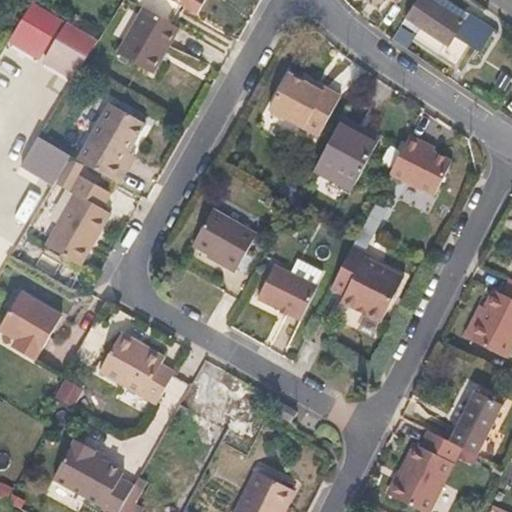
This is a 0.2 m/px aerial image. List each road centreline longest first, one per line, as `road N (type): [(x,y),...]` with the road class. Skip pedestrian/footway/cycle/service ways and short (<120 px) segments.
road 1 (residential): [(369,429),(151,306),(131,276),(144,239),(286,0)]
road 2 (residential): [(511,153),(369,429)]
road 3 (residential): [(511,135),(356,41),(317,0)]
